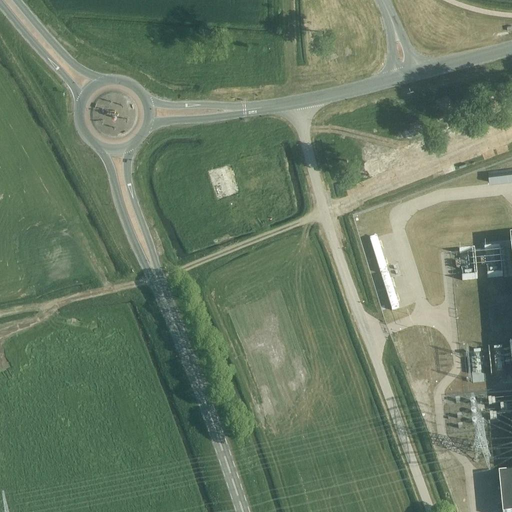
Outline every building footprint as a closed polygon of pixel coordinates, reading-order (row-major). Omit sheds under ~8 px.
[(220,200),(243,193),(234,163),(211,170),(220,200)] [(377,238),(370,240),(380,273),(387,271),(377,238)] [(511,475),(500,477),(503,511),(511,511),(511,243),(511,255),(511,475)] [(467,253),(468,279),(479,278),(478,253),(467,253)] [(388,275),(381,277),(391,310),(399,308),(388,275)] [(421,332),(400,339),(404,350),(425,343),(421,332)]
